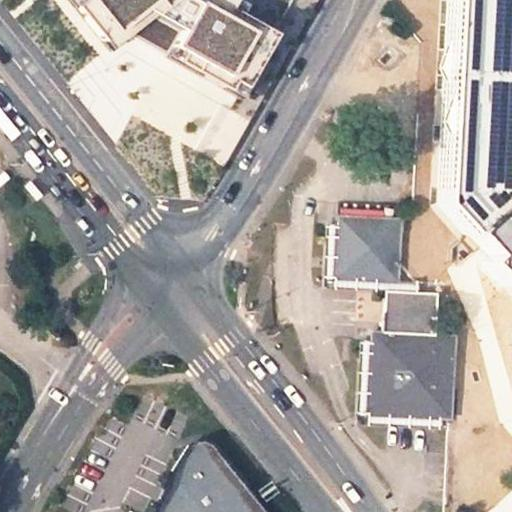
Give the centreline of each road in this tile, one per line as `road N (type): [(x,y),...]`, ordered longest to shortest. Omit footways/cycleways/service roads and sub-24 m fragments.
road 1 (tertiary): [(173,268),(246,191),(356,0)]
road 2 (primary): [(351,511),(173,268)]
road 3 (primary): [(152,292),(347,511)]
road 4 (primary): [(173,268),(0,54)]
road 5 (primary): [(0,105),(152,292)]
road 6 (unknown): [(511,398),(459,264)]
road 7 (tertiary): [(9,500),(73,390)]
